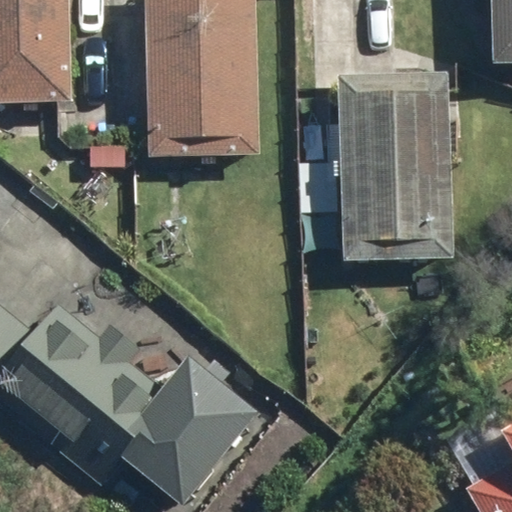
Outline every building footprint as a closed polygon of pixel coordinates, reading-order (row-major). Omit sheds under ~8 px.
[(69,0),(0,0),(0,112),(72,111),(69,0)] [(255,0),(140,0),(145,164),(260,161),(255,0)] [(511,0),(487,0),(490,72),(511,71),(511,0)] [(448,76),(334,80),(340,266),(454,263),(448,76)] [(0,309),(0,409),(104,493),(123,470),(175,511),(181,511),(258,417),(185,359),(160,390),(131,367),(141,355),(108,329),(98,341),(56,307),(33,336),(0,309)] [(461,492),(473,511),(511,511),(511,430),(494,441),(507,464),(461,492)]
